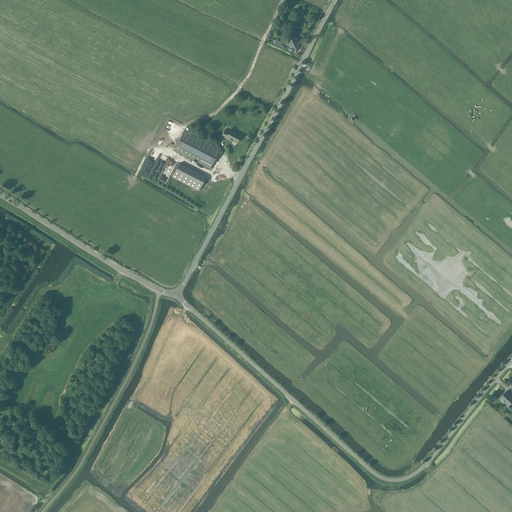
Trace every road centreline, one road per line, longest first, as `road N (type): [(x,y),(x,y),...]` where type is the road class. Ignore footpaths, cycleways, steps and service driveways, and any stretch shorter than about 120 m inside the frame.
road 1 (unclassified): [(511,361),(429,460),(394,481),(371,473),(176,296)]
road 2 (unclassified): [(176,296),(334,0)]
road 3 (unclassified): [(176,296),(0,192)]
